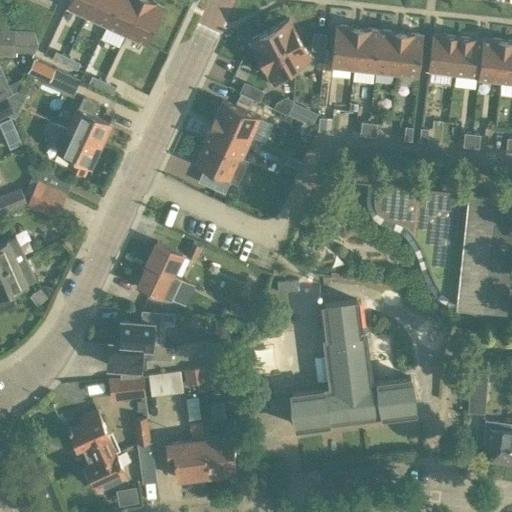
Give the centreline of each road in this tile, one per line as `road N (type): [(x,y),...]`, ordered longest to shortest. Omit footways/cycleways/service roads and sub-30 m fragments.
road 1 (residential): [(0,392),(59,345),(222,0)]
road 2 (residential): [(252,511),(387,494),(511,506)]
